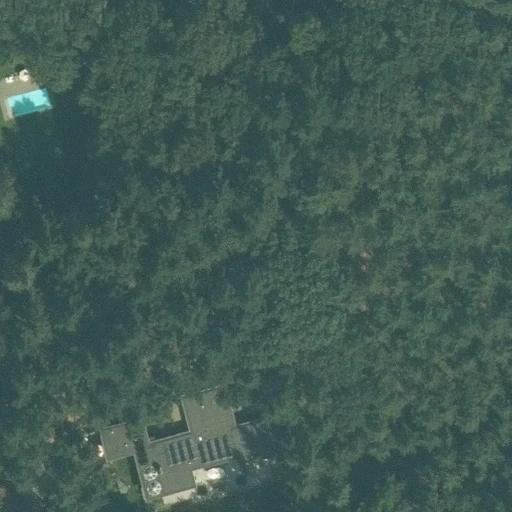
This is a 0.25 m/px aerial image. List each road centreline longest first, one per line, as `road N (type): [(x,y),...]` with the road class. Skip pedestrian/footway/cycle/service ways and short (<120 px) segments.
road 1 (track): [(0,336),(242,204)]
road 2 (track): [(293,169),(455,0)]
road 3 (track): [(242,204),(356,0)]
road 4 (track): [(395,511),(353,341)]
